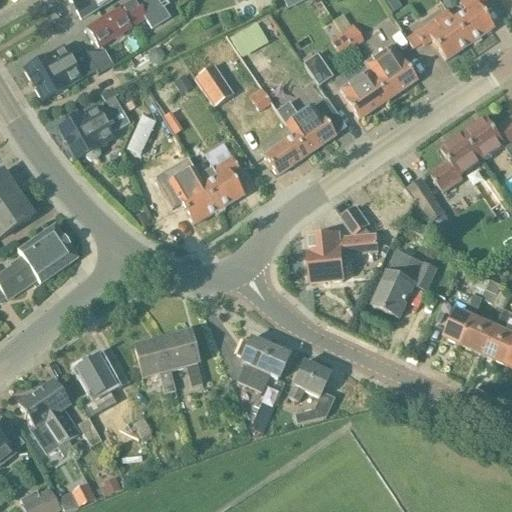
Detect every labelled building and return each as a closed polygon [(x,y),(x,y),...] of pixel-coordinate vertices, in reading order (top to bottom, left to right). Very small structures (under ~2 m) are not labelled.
[(68,0),(81,21),(114,0),(68,0)] [(140,0),(84,33),(92,45),(95,44),(98,49),(144,22),(152,36),(171,24),(164,12),(170,9),(164,0),(140,0)] [(281,0),(286,9),(304,0),(281,0)] [(466,13),(453,22),(469,46),(491,31),(478,10),(487,4),(484,0),(465,0),(459,4),(466,13)] [(453,22),(447,13),(414,36),(423,48),(431,42),(445,62),(469,46),(453,22)] [(256,23),(228,39),(239,59),(268,44),(256,23)] [(352,28),(341,36),(351,50),(362,42),(352,28)] [(339,57),(351,50),(341,36),(330,43),(339,57)] [(373,83),(387,102),(415,82),(402,63),(391,48),(363,66),(367,73),(373,83)] [(51,56),(23,72),(23,73),(41,104),(81,81),(81,80),(95,72),(96,71),(86,54),(85,52),(70,60),(63,49),(51,56)] [(317,55),(302,64),(318,87),(332,77),(317,55)] [(232,96),(213,67),(193,80),(213,109),(232,96)] [(357,122),(387,102),(373,83),(367,73),(339,92),(346,102),(344,103),(357,122)] [(185,78),(174,86),(179,93),(190,86),(185,78)] [(269,105),(259,90),(248,98),(258,113),(269,105)] [(103,105),(114,99),(117,97),(114,91),(100,99),(103,105)] [(57,131),(74,162),(84,157),(86,160),(88,162),(91,163),(94,162),(97,161),(99,158),(99,156),(99,154),(99,152),(98,149),(113,141),(103,124),(122,113),(114,99),(103,105),(57,131)] [(292,139),(305,158),(334,138),(321,119),(320,119),(313,109),(298,119),(288,104),(275,113),(292,139)] [(171,114),(164,119),(175,137),(183,132),(171,114)] [(488,120),(464,136),(482,162),(504,148),(511,159),(511,119),(495,131),(488,120)] [(138,125),(123,154),(136,161),(151,132),(138,125)] [(448,163),(430,175),(443,195),(463,181),(460,177),(482,162),(464,136),(441,152),(448,163)] [(292,138),(292,139),(263,158),(276,178),(305,158),(292,139),(292,138)] [(231,158),(198,178),(203,187),(218,212),(243,197),(230,176),(239,171),(231,158)] [(0,209),(19,196),(3,173),(0,174),(0,209)] [(445,213),(423,179),(408,188),(432,223),(445,213)] [(218,212),(203,187),(190,195),(185,186),(164,198),(172,211),(180,206),(193,227),(218,212)] [(19,196),(0,209),(0,240),(34,217),(19,196)] [(311,286),(330,284),(344,283),(341,258),(377,255),(376,238),(370,238),(364,229),(368,227),(356,210),(341,220),(353,237),(353,240),(340,241),(339,236),(306,239),(311,286)] [(144,214),(134,218),(140,230),(149,226),(144,214)] [(413,220),(408,230),(425,240),(430,230),(413,220)] [(11,269),(0,276),(0,291),(6,300),(6,301),(36,281),(39,285),(39,286),(76,260),(54,228),(17,253),(19,255),(21,259),(10,267),(11,269)] [(388,274),(384,283),(373,308),(400,320),(411,295),(408,294),(411,286),(414,287),(428,294),(438,271),(413,260),(403,280),(388,274)] [(492,282),(487,292),(497,296),(502,287),(492,282)] [(487,292),(483,302),(493,306),(497,296),(487,292)] [(456,311),(444,339),(462,347),(475,319),(483,302),(475,298),(474,298),(469,307),(470,308),(467,316),(456,311)] [(497,329),(484,357),(506,367),(511,353),(511,336),(505,333),(511,318),(511,315),(504,312),(496,329),(497,329)] [(475,319),(462,347),(484,357),(497,329),(496,329),(476,320),(475,319)] [(190,336),(162,343),(170,373),(197,367),(190,336)] [(244,368),(237,384),(263,395),(270,379),(277,382),(287,359),(250,342),(249,345),(243,342),(236,358),(242,360),(240,366),(244,368)] [(170,373),(162,343),(134,349),(142,380),(170,373)] [(93,400),(115,387),(98,358),(77,371),(93,400)] [(313,413),(294,418),(297,427),(326,420),(335,400),(322,394),(329,378),(303,366),(292,389),(293,390),(288,401),(297,406),(303,394),(319,401),(313,413)] [(197,374),(187,377),(189,390),(200,387),(197,374)] [(171,381),(159,384),(162,396),(174,393),(171,381)] [(53,383),(36,394),(52,417),(69,442),(79,435),(63,410),(69,406),(53,382),(53,383)] [(69,442),(52,417),(36,394),(18,406),(34,430),(30,433),(46,457),(57,450),(63,459),(73,453),(67,443),(69,442)] [(250,431),(262,437),(274,411),(261,405),(250,431)] [(144,420),(132,426),(140,440),(151,435),(144,420)] [(88,421),(77,428),(92,451),(102,445),(88,421)] [(8,427),(0,434),(0,468),(13,458),(6,448),(17,439),(8,427)] [(116,490),(113,481),(101,485),(105,494),(116,490)] [(86,486),(69,495),(76,508),(77,510),(94,501),(86,486)] [(20,508),(21,511),(60,511),(50,492),(38,498),(36,494),(19,503),(22,507),(20,508)]
